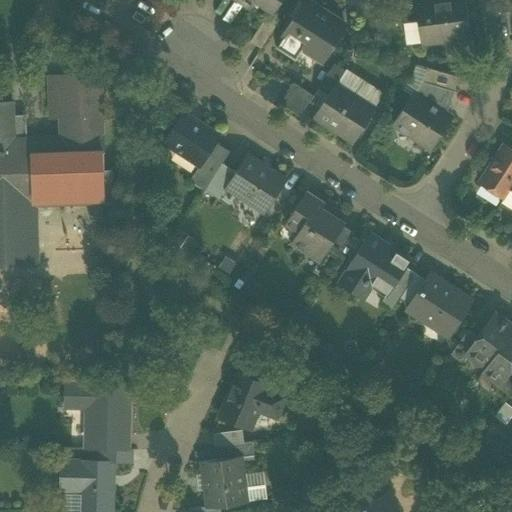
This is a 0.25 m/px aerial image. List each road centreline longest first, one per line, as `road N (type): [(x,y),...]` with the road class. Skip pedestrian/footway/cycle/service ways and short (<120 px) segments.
road 1 (residential): [(418,224),(232,105),(177,54)]
road 2 (residential): [(418,224),(484,110),(498,65),(490,0)]
road 3 (residential): [(158,511),(211,356)]
